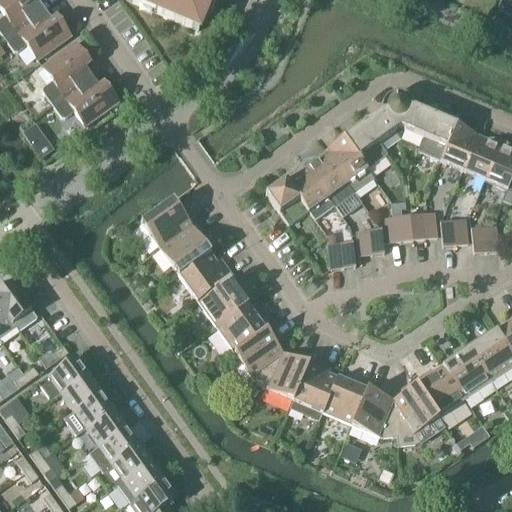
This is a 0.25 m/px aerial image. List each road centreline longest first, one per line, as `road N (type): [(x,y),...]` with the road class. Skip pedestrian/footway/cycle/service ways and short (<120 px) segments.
road 1 (residential): [(218,195),(309,321),(386,356),(511,275)]
road 2 (residential): [(202,511),(198,487),(10,228)]
road 3 (residential): [(511,124),(400,74),(218,195)]
road 4 (residential): [(10,228),(168,113)]
road 5 (residential): [(168,113),(223,76),(267,0)]
road 6 (residential): [(168,113),(81,0)]
